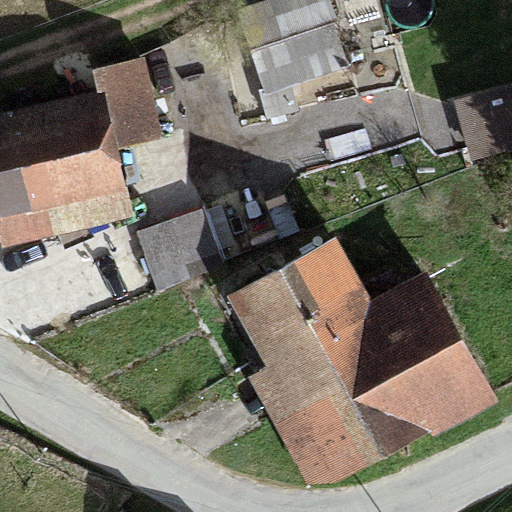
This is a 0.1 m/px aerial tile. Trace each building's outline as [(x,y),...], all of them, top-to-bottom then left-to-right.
[(346,64),(325,0),(279,0),(239,13),(264,91),(346,64)] [(89,69),(95,92),(104,136),(152,126),(137,59),(89,69)] [(511,87),(453,103),(468,158),(511,146),(511,87)] [(95,92),(0,112),(0,237),(121,210),(104,136),(95,92)] [(199,209),(140,231),(160,286),(219,264),(199,209)] [(253,372),(298,469),(483,384),(431,271),(363,302),(335,241),(232,289),(267,366),(253,372)]
